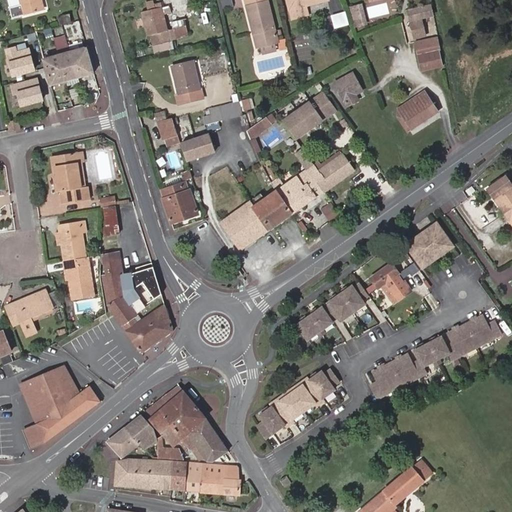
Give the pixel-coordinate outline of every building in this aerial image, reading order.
[(20,0),(22,5),(24,15),(44,10),(41,0),(20,0)] [(149,33),(152,43),(172,38),(187,34),(184,25),(167,30),(160,7),(155,8),(152,0),(150,0),(145,1),(147,10),(141,11),(147,33),(149,33)] [(244,0),(256,46),(277,41),(267,0),(244,0)] [(287,0),(292,17),(307,13),(305,5),(322,0),(287,0)] [(350,6),(354,26),(365,23),(361,3),(350,6)] [(24,15),(22,5),(10,8),(12,18),(24,15)] [(348,10),(333,14),(337,27),(351,23),(348,10)] [(59,18),(60,26),(63,25),(72,22),(70,15),(59,18)] [(411,21),(415,37),(424,36),(421,19),(411,21)] [(1,29),(2,36),(13,34),(12,27),(1,29)] [(59,47),(70,44),(67,35),(57,38),(59,47)] [(435,36),(414,40),(421,69),(441,65),(435,36)] [(174,48),(172,38),(152,43),(155,53),(174,48)] [(3,47),(11,74),(33,67),(28,48),(15,52),(13,44),(3,47)] [(87,48),(70,52),(77,77),(94,73),(87,48)] [(77,77),(70,52),(57,55),(65,81),(77,77)] [(65,81),(57,55),(44,60),(51,85),(65,81)] [(174,94),(177,103),(203,97),(201,88),(198,88),(191,61),(171,66),(177,93),(174,94)] [(331,82),(346,107),(359,100),(356,95),(362,91),(352,71),(331,82)] [(22,110),(44,104),(37,78),(9,87),(12,98),(17,96),(22,110)] [(424,90),(397,108),(411,128),(437,110),(424,90)] [(207,96),(209,104),(219,101),(218,93),(207,96)] [(320,93),(280,121),(293,142),(332,112),(320,93)] [(241,113),(238,101),(209,108),(210,113),(201,115),(202,123),(241,113)] [(411,128),(397,108),(395,114),(406,131),(411,128)] [(178,134),(172,117),(166,118),(163,109),(149,113),(152,123),(156,122),(161,139),(164,138),(178,134)] [(265,117),(246,132),(250,142),(272,126),(265,117)] [(180,141),(178,134),(164,138),(167,145),(180,141)] [(211,138),(182,146),(188,163),(216,154),(211,138)] [(76,162),(78,162),(77,152),(53,155),(57,175),(55,176),(57,191),(61,191),(63,202),(89,198),(87,185),(84,185),(79,186),(76,162)] [(319,169),(314,163),(308,168),(314,178),(322,190),(324,189),(352,169),(341,153),(319,169)] [(80,162),(78,162),(76,162),(79,186),(84,185),(80,162)] [(292,211),(322,190),(314,178),(308,168),(275,191),(290,213),(292,211)] [(511,181),(508,176),(488,190),(505,215),(511,209),(511,181)] [(161,190),(171,222),(197,213),(189,190),(187,191),(184,182),(161,190)] [(275,191),(252,206),(268,229),(290,213),(275,191)] [(252,206),(249,201),(221,221),(240,248),(268,229),(252,206)] [(115,206),(103,208),(105,227),(118,225),(115,206)] [(86,257),(82,232),(80,220),(60,223),(61,231),(63,244),(66,260),(86,257)] [(418,234),(405,243),(419,261),(451,239),(437,220),(430,225),(434,230),(421,239),(418,234)] [(119,233),(118,225),(105,227),(103,228),(104,236),(119,233)] [(418,234),(421,239),(434,230),(430,225),(418,234)] [(451,239),(419,261),(422,266),(454,243),(451,239)] [(127,330),(141,321),(136,314),(135,312),(126,298),(121,273),(117,252),(102,254),(104,264),(106,275),(102,276),(109,304),(127,330)] [(94,295),(88,257),(86,257),(66,260),(64,261),(65,270),(68,269),(69,280),(72,299),(94,295)] [(137,268),(151,263),(150,259),(135,263),(137,268)] [(378,288),(382,286),(386,283),(394,294),(389,297),(394,304),(412,290),(405,280),(404,282),(399,274),(400,272),(393,262),(371,277),(378,288)] [(137,268),(121,273),(126,298),(135,312),(145,305),(161,293),(151,263),(137,268)] [(354,284),(331,300),(343,317),(340,319),(342,323),(368,304),(366,300),(372,295),(363,281),(356,286),(354,284)] [(382,286),(389,297),(394,294),(386,283),(382,286)] [(12,304),(20,321),(30,317),(53,307),(48,294),(46,289),(12,304)] [(48,294),(53,307),(56,306),(50,292),(48,294)] [(324,306),(297,325),(309,342),(336,322),(335,322),(340,319),(343,317),(331,300),(328,303),(330,305),(325,308),(324,306)] [(20,321),(12,304),(6,307),(14,324),(20,321)] [(142,355),(174,331),(164,305),(141,321),(127,330),(126,331),(131,338),(142,355)] [(145,305),(135,312),(136,314),(147,307),(145,305)] [(449,330),(454,339),(462,355),(505,332),(497,317),(490,321),(484,311),(449,330)] [(36,330),(30,317),(20,321),(26,335),(36,330)] [(0,356),(11,352),(4,333),(0,334),(0,356)] [(419,357),(413,360),(421,376),(429,372),(426,365),(450,353),(454,359),(462,355),(454,339),(447,343),(442,333),(415,348),(419,357)] [(24,357),(34,353),(32,349),(22,353),(24,357)] [(17,361),(24,357),(22,353),(22,352),(14,356),(17,361)] [(376,380),(369,384),(377,399),(421,376),(413,360),(408,352),(371,370),(376,380)] [(64,366),(22,384),(36,420),(23,425),(31,444),(44,439),(45,441),(100,401),(89,385),(79,392),(64,366)] [(261,421),(254,425),(263,440),(282,427),(284,429),(293,423),(292,420),(314,405),(315,407),(324,401),(323,399),(334,390),(332,387),(339,382),(329,368),(322,373),(320,370),(316,373),(314,371),(309,376),(310,377),(267,407),(266,406),(261,410),(262,411),(257,415),(261,421)] [(145,412),(149,417),(182,391),(177,386),(145,412)] [(182,391),(149,417),(156,425),(152,428),(157,439),(157,440),(157,458),(171,459),(172,459),(184,460),(176,444),(181,440),(188,451),(191,450),(199,461),(202,461),(203,461),(214,462),(227,452),(208,423),(182,391)] [(157,439),(152,428),(141,414),(125,427),(139,443),(145,451),(157,440),(157,439)] [(121,458),(139,443),(125,427),(107,441),(117,451),(121,458)] [(414,464),(360,510),(362,511),(398,511),(396,510),(398,507),(396,505),(434,472),(422,458),(414,464)] [(169,488),(171,462),(127,460),(116,462),(115,486),(169,488)] [(185,489),(186,464),(171,462),(169,488),(185,489)] [(202,490),(202,465),(186,464),(185,489),(202,490)] [(202,465),(202,490),(238,493),(239,481),(237,481),(236,467),(223,466),(202,465)]
